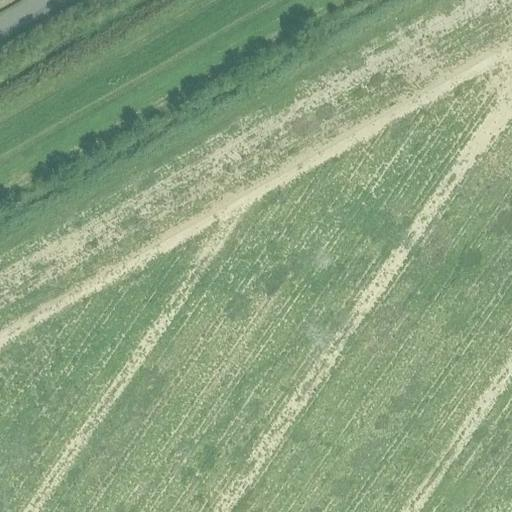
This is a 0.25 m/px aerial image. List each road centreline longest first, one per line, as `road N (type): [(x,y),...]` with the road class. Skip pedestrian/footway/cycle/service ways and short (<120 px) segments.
road 1 (unknown): [(0,198),(346,0)]
road 2 (track): [(0,122),(213,0)]
